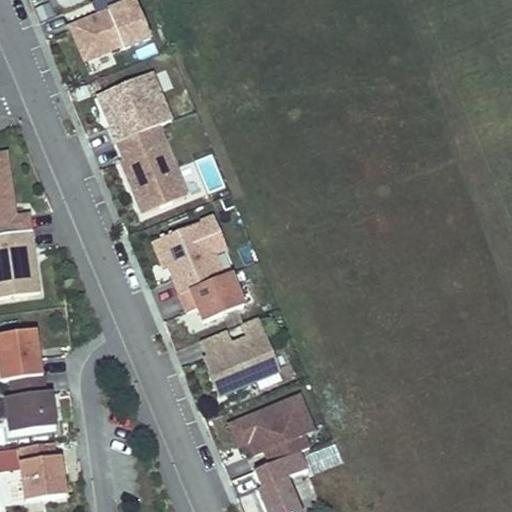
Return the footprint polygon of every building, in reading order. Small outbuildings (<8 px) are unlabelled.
[(97,0),(90,3),(96,17),(123,6),(121,0),(97,0)] [(96,17),(69,28),(78,48),(87,44),(93,58),(123,46),(124,50),(149,39),(134,1),(123,6),(96,17)] [(158,53),(153,43),(136,51),(140,61),(158,53)] [(93,58),(87,44),(78,48),(84,62),(93,58)] [(96,97),(116,145),(157,128),(170,122),(150,75),(96,97)] [(84,95),(81,87),(67,93),(70,101),(84,95)] [(186,197),(157,128),(116,145),(122,161),(119,162),(131,191),(134,189),(145,214),(186,197)] [(12,204),(5,155),(0,155),(0,237),(29,233),(27,217),(14,219),(13,210),(9,211),(8,205),(12,204)] [(226,251),(213,219),(156,243),(164,262),(179,298),(222,279),(213,256),(226,251)] [(0,300),(38,295),(29,233),(0,237),(0,300)] [(164,262),(156,243),(152,245),(160,264),(164,262)] [(236,274),(226,251),(213,256),(222,279),(229,276),(236,274)] [(242,308),(229,276),(222,279),(179,298),(186,315),(196,311),(202,325),(242,308)] [(255,383),(277,374),(267,348),(255,320),(241,326),(248,342),(231,350),(209,359),(203,361),(219,398),(255,383)] [(41,379),(35,333),(0,338),(0,384),(9,383),(41,379)] [(231,350),(224,333),(203,342),(209,359),(231,350)] [(296,377),(281,343),(267,348),(277,374),(255,383),(258,392),(296,377)] [(53,430),(48,395),(44,396),(41,379),(9,383),(11,400),(3,402),(8,437),(53,430)] [(313,433),(299,398),(239,423),(249,445),(254,458),(264,453),(270,467),(309,451),(303,437),(313,433)] [(249,445),(239,423),(228,428),(238,450),(249,445)] [(64,499),(58,460),(55,461),(53,445),(0,452),(0,456),(2,472),(19,470),(24,505),(64,499)] [(299,511),(287,481),(256,494),(263,511),(299,511)]
